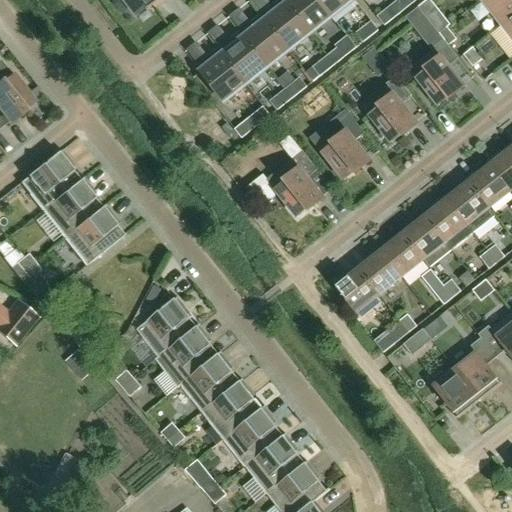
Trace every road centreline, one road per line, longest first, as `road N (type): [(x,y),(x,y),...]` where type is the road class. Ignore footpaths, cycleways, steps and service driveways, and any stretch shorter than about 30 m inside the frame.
road 1 (residential): [(452,474),(296,275),(511,101)]
road 2 (residential): [(373,511),(364,473),(82,114)]
road 3 (residential): [(75,0),(134,73),(227,0)]
road 4 (residential): [(82,114),(0,12)]
